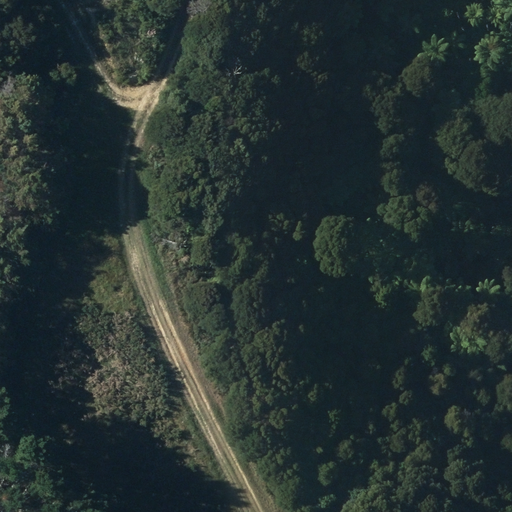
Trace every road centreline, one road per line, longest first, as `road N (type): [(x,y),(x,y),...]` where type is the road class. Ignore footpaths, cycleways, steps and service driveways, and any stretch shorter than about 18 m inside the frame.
road 1 (track): [(59,0),(87,30),(134,214),(275,511)]
road 2 (track): [(122,167),(175,0)]
